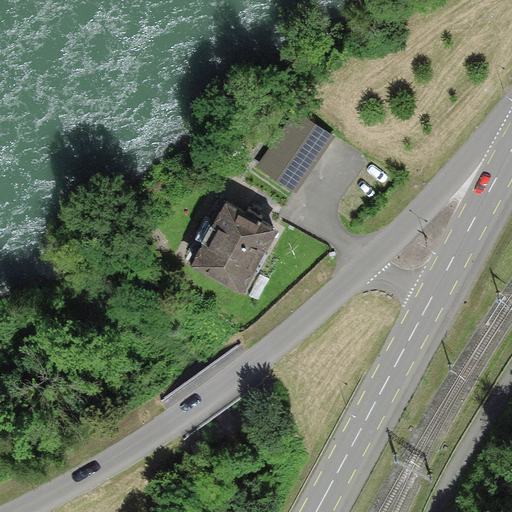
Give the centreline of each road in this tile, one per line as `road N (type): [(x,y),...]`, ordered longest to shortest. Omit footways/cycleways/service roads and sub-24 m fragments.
road 1 (primary): [(511,114),(247,368),(15,511)]
road 2 (primary): [(314,511),(511,145)]
road 3 (residential): [(511,384),(433,511)]
